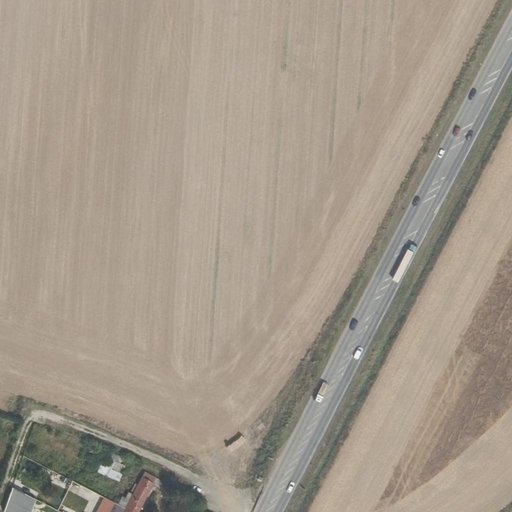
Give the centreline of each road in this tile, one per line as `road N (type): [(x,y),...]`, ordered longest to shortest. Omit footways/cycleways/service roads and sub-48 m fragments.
road 1 (primary): [(511,20),(260,511)]
road 2 (primary): [(278,511),(511,58)]
